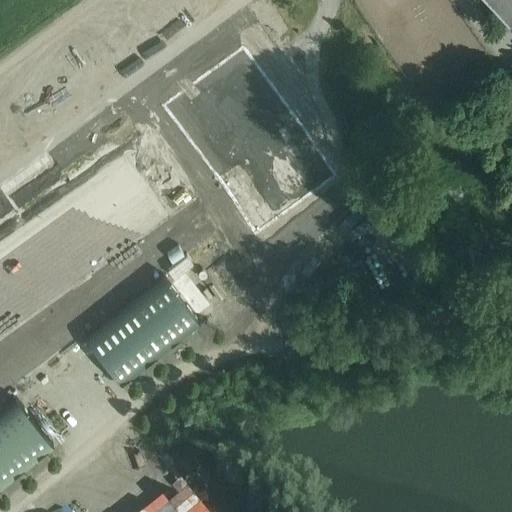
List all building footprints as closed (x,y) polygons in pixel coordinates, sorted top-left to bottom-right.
[(152,0),(143,0),(141,2),(156,22),(164,16),(152,0)] [(183,0),(198,16),(215,0),(183,0)] [(511,0),(494,0),(510,22),(511,20),(511,0)] [(133,7),(49,68),(65,90),(70,86),(66,80),(75,73),(85,87),(155,36),(133,7)] [(255,236),(281,217),(337,177),(321,156),(243,47),(162,105),(255,236)] [(163,274),(84,335),(88,340),(114,374),(121,383),(200,321),(163,274)] [(16,397),(0,409),(0,485),(53,444),(16,397)]
